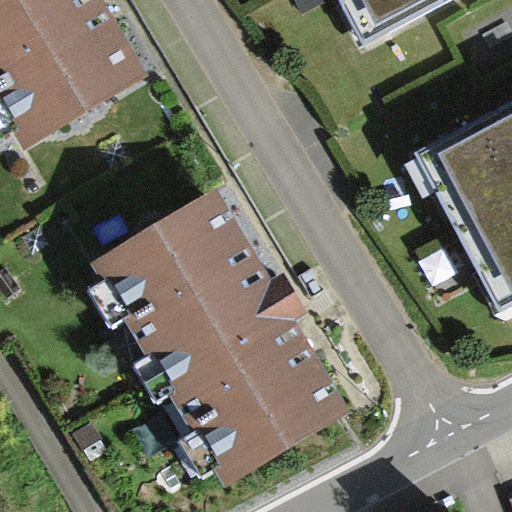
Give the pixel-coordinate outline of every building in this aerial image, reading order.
[(106,0),(0,0),(0,94),(20,129),(141,59),(106,0)] [(346,0),(360,27),(413,0),(346,0)] [(511,98),(426,142),(503,289),(511,283),(511,98)] [(211,178),(89,250),(220,471),(342,399),(211,178)] [(448,511),(438,495),(410,511),(448,511)]
